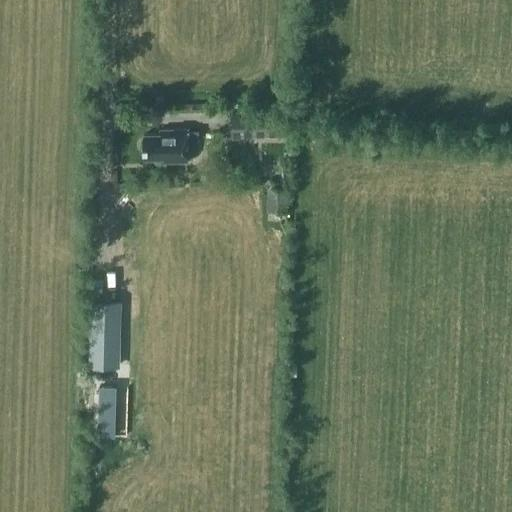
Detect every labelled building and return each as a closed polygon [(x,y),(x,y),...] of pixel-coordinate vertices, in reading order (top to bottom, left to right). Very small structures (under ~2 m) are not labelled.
[(280,109),(232,111),(233,135),(281,133),(280,109)] [(189,160),(188,128),(160,129),(160,133),(144,133),(145,157),(170,156),(170,160),(189,160)] [(188,139),(199,139),(199,130),(188,130),(188,139)] [(275,188),(275,203),(287,203),(287,188),(275,188)] [(126,367),(127,298),(96,298),(95,366),(126,367)] [(114,435),(115,386),(100,386),(98,434),(114,435)]
